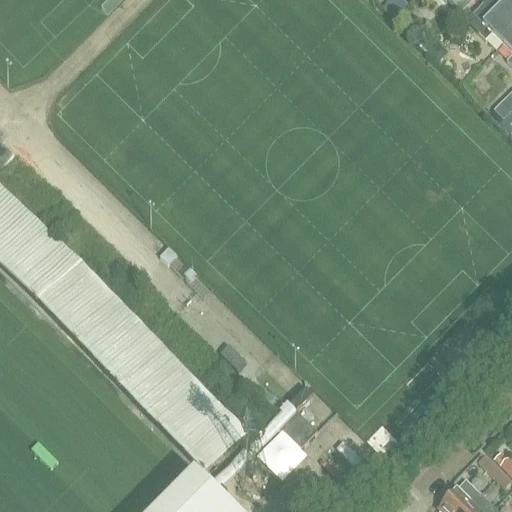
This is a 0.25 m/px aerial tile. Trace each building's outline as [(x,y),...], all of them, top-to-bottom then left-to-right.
[(441,0),(459,17),(475,0),(441,0)] [(485,43),(492,36),(503,47),(511,37),(511,5),(508,1),(499,10),(489,0),(466,24),(485,43)] [(511,37),(503,47),(511,56),(511,59),(507,65),(511,70),(511,37)] [(430,56),(439,65),(448,55),(439,46),(430,56)] [(511,95),(493,114),(504,124),(511,115),(511,95)] [(499,131),(507,138),(511,133),(511,130),(505,124),(499,131)] [(0,193),(0,284),(198,477),(244,431),(0,193)] [(233,369),(245,381),(255,371),(243,359),(233,369)] [(297,417),(281,434),(300,453),(317,436),(297,417)] [(494,462),(505,475),(511,468),(511,464),(508,461),(507,462),(500,456),(494,462)] [(485,459),(484,460),(478,466),(495,484),(502,477),(485,459)] [(511,486),(502,477),(495,484),(504,493),(511,486)] [(438,511),(467,511),(480,499),(466,484),(438,511)] [(230,511),(205,487),(180,511),(230,511)] [(467,511),(494,511),(480,499),(467,511)]
